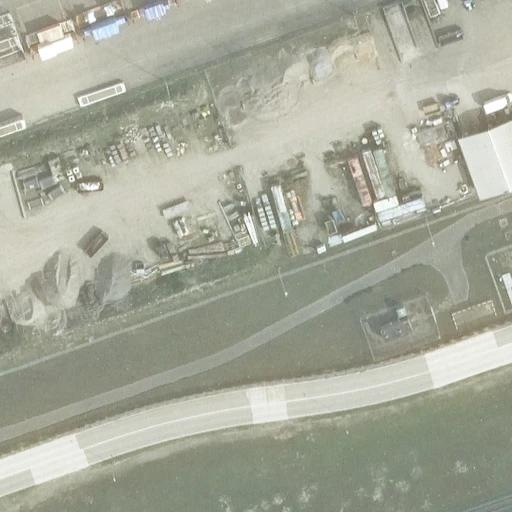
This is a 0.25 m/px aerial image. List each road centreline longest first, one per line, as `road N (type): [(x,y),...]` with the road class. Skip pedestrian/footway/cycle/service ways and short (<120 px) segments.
road 1 (unknown): [(511,45),(213,171),(0,248)]
road 2 (unknown): [(0,102),(312,0)]
